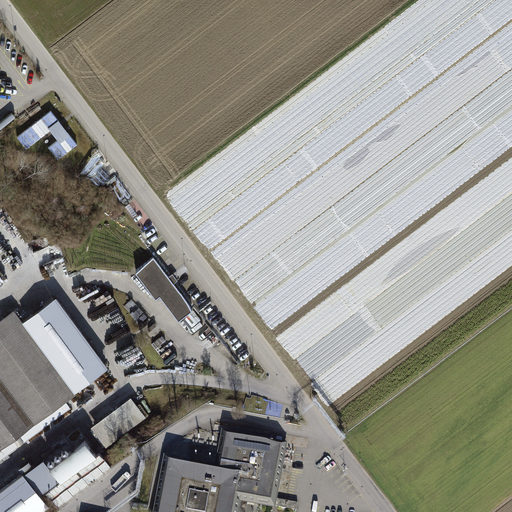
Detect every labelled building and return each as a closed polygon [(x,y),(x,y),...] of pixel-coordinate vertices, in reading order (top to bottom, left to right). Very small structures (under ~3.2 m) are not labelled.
[(51,129),(60,122),(51,110),(17,136),(27,148),(51,129)] [(60,122),(51,129),(59,140),(68,132),(60,122)] [(78,144),(68,132),(59,140),(49,147),(58,159),(78,144)] [(157,294),(161,292),(180,317),(194,307),(156,255),(138,268),(157,294)] [(0,457),(18,444),(12,436),(17,432),(23,441),(70,406),(65,399),(106,369),(54,298),(19,324),(12,314),(5,319),(2,314),(0,315),(0,457)] [(131,396),(91,426),(106,446),(146,416),(131,396)] [(18,444),(23,441),(17,432),(12,436),(18,444)] [(162,456),(152,511),(238,511),(240,501),(248,502),(278,508),(290,444),(222,432),(215,466),(162,456)] [(97,454),(86,440),(50,466),(62,481),(97,454)] [(99,452),(97,454),(62,481),(46,492),(58,508),(111,468),(99,452)] [(29,462),(21,468),(42,495),(46,492),(62,481),(50,466),(44,458),(33,467),(29,462)] [(23,472),(0,489),(0,511),(39,511),(49,505),(23,472)] [(238,511),(246,511),(248,502),(240,501),(238,511)]
